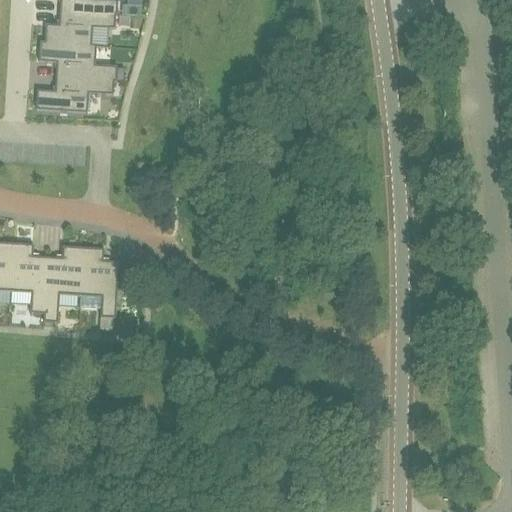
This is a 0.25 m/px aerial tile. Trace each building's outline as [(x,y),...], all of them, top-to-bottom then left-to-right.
[(94,0),(60,0),(60,12),(117,16),(118,2),(94,0)] [(92,29),(108,30),(114,30),(115,17),(117,17),(117,16),(60,12),(59,27),(45,26),(44,43),(40,43),(40,44),(96,47),(91,47),(92,29)] [(95,67),(96,47),(40,44),(38,63),(56,64),(55,78),(116,82),(117,68),(95,67)] [(116,83),(116,82),(55,78),(54,93),(36,92),(35,111),(87,115),(88,95),(113,97),(113,83),(116,83)] [(0,292),(10,294),(13,246),(0,244),(0,292)] [(44,316),(48,260),(33,259),(34,247),(13,246),(10,294),(31,295),(30,315),(44,316)] [(81,298),(83,250),(63,249),(62,261),(48,260),(44,316),(44,324),(58,325),(59,296),(81,298)] [(104,251),(83,250),(81,298),(102,299),(100,319),(116,320),(117,291),(119,264),(103,263),(104,251)] [(131,335),(132,319),(120,318),(119,334),(131,335)]
